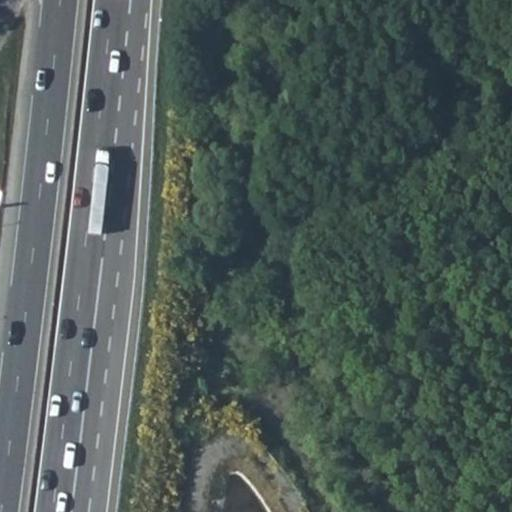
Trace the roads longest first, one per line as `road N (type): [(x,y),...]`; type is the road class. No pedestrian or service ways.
road 1 (trunk): [(54,511),(115,0)]
road 2 (trunk): [(60,0),(1,511)]
road 3 (unknown): [(118,340),(129,85),(109,43)]
